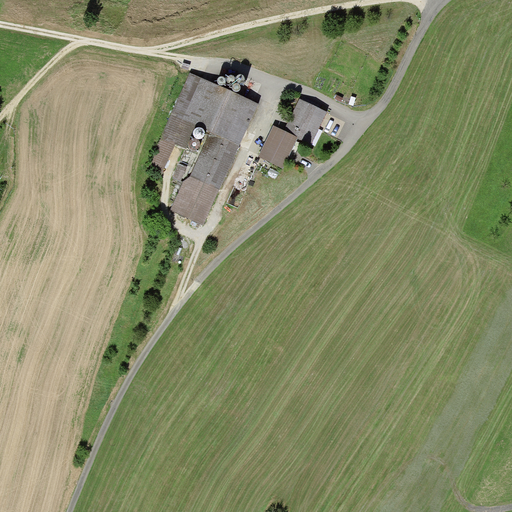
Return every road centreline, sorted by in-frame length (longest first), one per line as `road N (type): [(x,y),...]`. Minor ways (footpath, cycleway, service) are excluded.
road 1 (track): [(67,511),(109,415),(177,306),(371,117)]
road 2 (track): [(368,120),(239,68),(0,24)]
road 3 (track): [(152,54),(400,0)]
road 4 (track): [(511,507),(465,508),(434,458),(415,459),(359,511)]
road 5 (residential): [(438,0),(371,117)]
